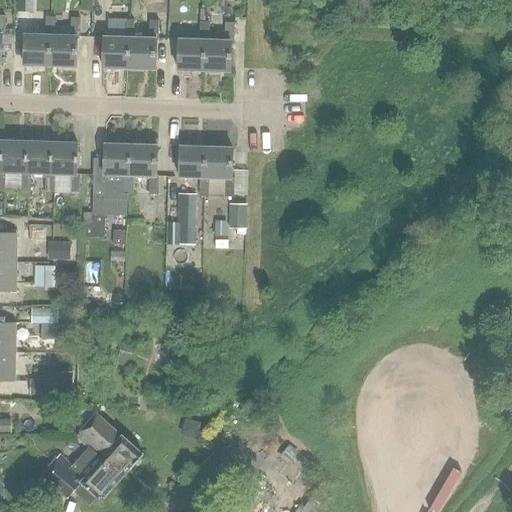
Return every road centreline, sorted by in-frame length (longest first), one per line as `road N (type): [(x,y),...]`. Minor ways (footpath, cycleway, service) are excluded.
road 1 (residential): [(257,111),(0,102)]
road 2 (unknown): [(414,366),(393,379),(384,410),(396,455),(426,511)]
